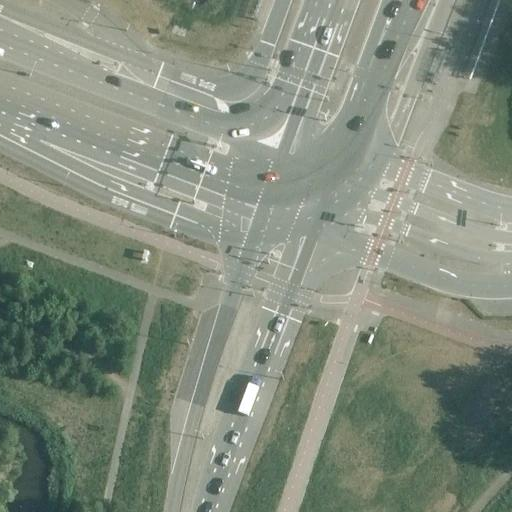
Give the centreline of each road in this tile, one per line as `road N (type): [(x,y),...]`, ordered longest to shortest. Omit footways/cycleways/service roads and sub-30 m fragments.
road 1 (tertiary): [(206,511),(315,221)]
road 2 (primary): [(275,146),(0,45)]
road 3 (tertiary): [(255,235),(201,400),(175,511)]
road 4 (tertiary): [(50,117),(141,196),(255,235)]
road 5 (primary): [(50,117),(270,189)]
road 6 (unclassified): [(315,221),(450,281),(511,286)]
road 7 (unclassified): [(511,257),(462,254),(360,216),(315,221)]
road 8 (unclassified): [(511,239),(333,180)]
road 9 (unclassified): [(511,211),(346,151)]
road 10 (primary): [(346,151),(410,0)]
road 11 (primary): [(330,0),(275,146)]
